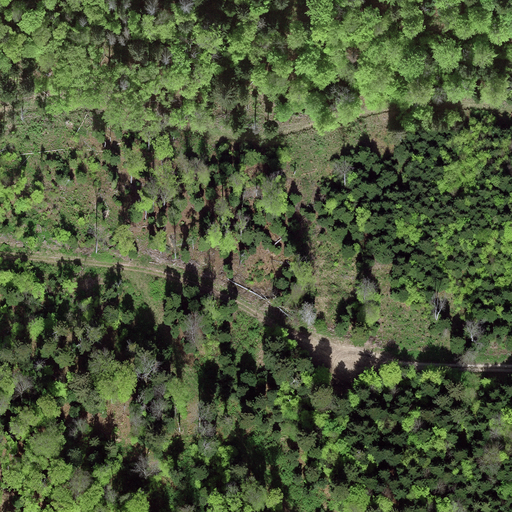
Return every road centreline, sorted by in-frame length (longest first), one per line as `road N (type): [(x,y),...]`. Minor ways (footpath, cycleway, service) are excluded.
road 1 (track): [(511,364),(348,360),(207,287),(127,263),(0,251)]
road 2 (track): [(511,111),(445,102),(363,109),(269,134),(224,134),(87,105),(0,110)]
